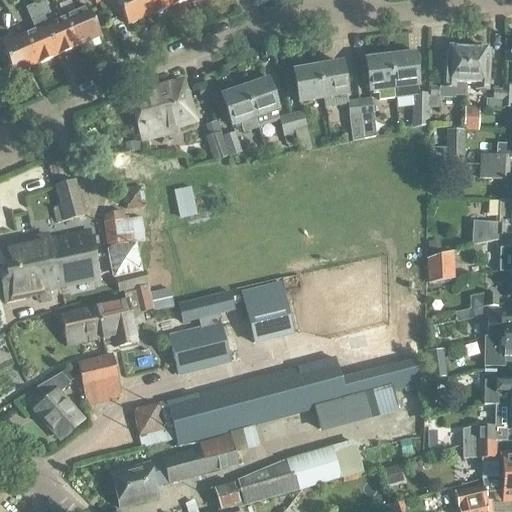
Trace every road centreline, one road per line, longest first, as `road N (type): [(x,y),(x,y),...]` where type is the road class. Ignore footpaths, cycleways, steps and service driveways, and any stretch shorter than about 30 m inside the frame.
road 1 (residential): [(0,138),(277,18),(347,10)]
road 2 (residential): [(347,10),(511,1)]
